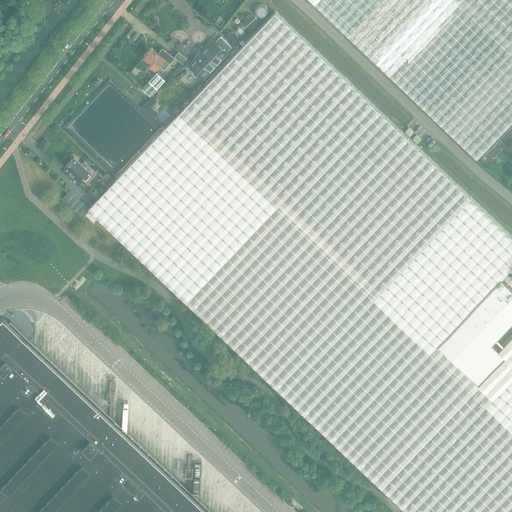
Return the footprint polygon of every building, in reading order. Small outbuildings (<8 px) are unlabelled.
[(511,0),(309,0),(448,132),(476,159),(511,121),(511,0)] [(511,236),(276,12),(89,208),(407,511),(511,511),(511,377),(493,398),(437,344),(501,277),(511,265),(511,236)] [(208,46),(189,65),(193,69),(191,71),(197,76),(199,75),(203,78),(227,53),(226,52),(231,47),(220,37),(215,42),(210,47),(208,46)] [(158,53),(150,47),(142,57),(150,64),(148,65),(155,71),(159,66),(164,69),(173,58),(162,48),(158,53)] [(187,58),(179,51),(174,57),(183,64),(187,58)] [(157,72),(142,88),(151,96),(165,80),(157,72)] [(85,180),(90,175),(86,172),(88,171),(74,157),(64,167),(78,181),(82,177),(85,180)] [(90,195),(95,200),(101,194),(96,189),(90,195)] [(511,287),(501,277),(437,344),(493,398),(511,377),(511,335),(498,350),(491,343),(511,321),(511,287)] [(0,510),(2,511),(209,511),(110,418),(2,317),(0,319),(0,510)]
